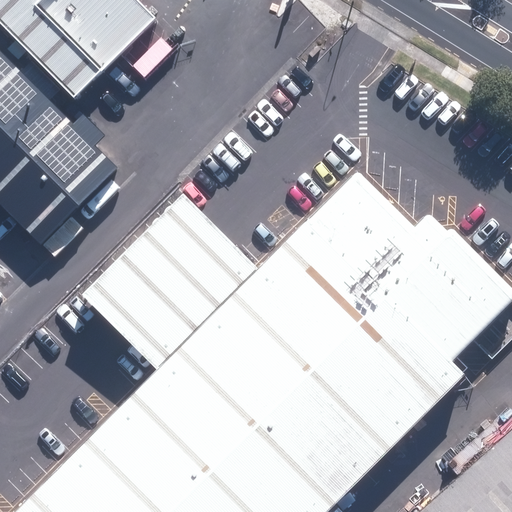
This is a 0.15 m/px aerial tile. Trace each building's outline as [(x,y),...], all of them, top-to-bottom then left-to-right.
[(121,0),(0,0),(0,26),(76,104),(152,31),(121,0)] [(76,104),(0,26),(0,220),(41,262),(138,167),(76,104)] [(327,511),(511,333),(511,328),(365,178),(269,271),(162,375),(19,511),(327,511)] [(91,302),(162,375),(269,271),(198,198),(91,302)] [(511,511),(511,435),(426,511),(511,511)]
